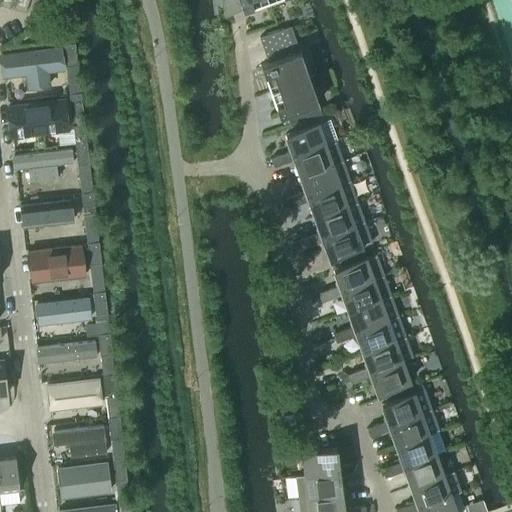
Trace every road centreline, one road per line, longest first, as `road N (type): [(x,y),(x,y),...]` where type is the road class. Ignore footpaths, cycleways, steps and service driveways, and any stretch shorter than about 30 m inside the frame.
road 1 (residential): [(386,511),(357,430),(311,400),(292,265),(253,162)]
road 2 (unclassified): [(221,511),(177,171)]
road 3 (residential): [(34,424),(2,216)]
road 4 (unclassified): [(177,171),(148,0)]
road 5 (residential): [(253,162),(238,26)]
